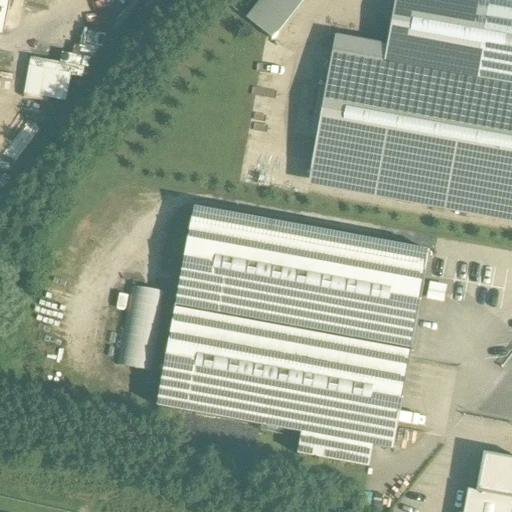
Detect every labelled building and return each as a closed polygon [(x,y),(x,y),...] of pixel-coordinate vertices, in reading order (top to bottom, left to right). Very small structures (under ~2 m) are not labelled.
[(0,0),(0,37),(2,38),(9,0),(0,0)] [(262,0),(246,20),(266,36),(273,41),(305,0),(262,0)] [(511,7),(489,3),(473,0),(395,0),(384,64),(333,55),(310,191),(511,226),(511,7)] [(428,262),(430,254),(193,210),(157,408),(301,435),(297,456),(368,469),(369,469),(373,448),(393,452),(428,262)] [(132,288),(116,366),(153,373),(168,295),(132,288)] [(464,511),(511,511),(511,455),(486,451),(478,490),(469,488),(464,511)]
